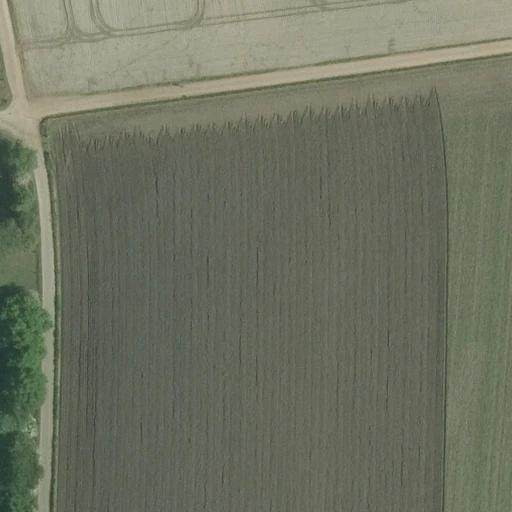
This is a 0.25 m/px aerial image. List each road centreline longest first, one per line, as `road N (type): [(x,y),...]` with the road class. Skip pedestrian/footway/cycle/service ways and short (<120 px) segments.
road 1 (track): [(22,112),(511,46)]
road 2 (unclassified): [(42,511),(42,192),(36,151),(17,123)]
road 3 (track): [(17,123),(22,112),(0,0)]
